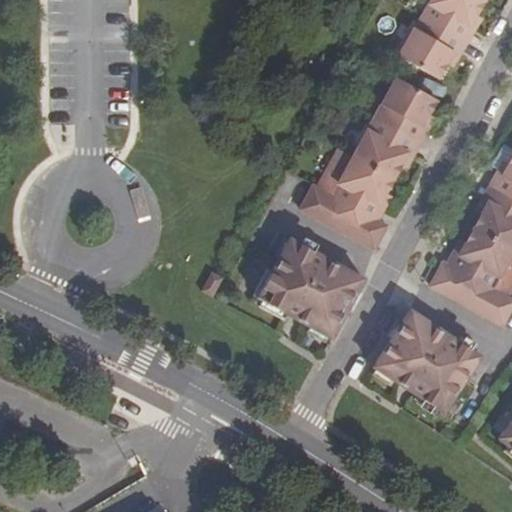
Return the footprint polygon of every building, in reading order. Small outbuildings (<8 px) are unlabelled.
[(432,0),(422,17),(457,37),(463,26),(468,29),(484,1),(481,0),(432,0)] [(450,48),(457,37),(422,17),(399,55),(438,78),(455,51),(450,48)] [(375,119),(410,138),(416,126),(421,128),(437,101),(397,79),(375,119)] [(375,119),(353,158),(393,179),(407,153),(403,151),(410,138),(375,119)] [(332,196),(332,197),(367,216),(367,215),(374,203),(379,205),(393,179),(353,158),(332,196)] [(507,179),(500,193),(511,199),(511,158),(502,177),(507,179)] [(374,250),(387,226),(367,215),(367,216),(332,197),(332,196),(312,186),(299,210),(374,250)] [(487,203),(473,229),(511,250),(511,199),(500,193),(493,206),(487,203)] [(511,253),(511,250),(473,229),(459,255),(464,258),(457,271),(492,290),(492,289),(511,253)] [(255,291),(333,334),(364,280),(289,239),(271,272),(267,270),(255,291)] [(502,326),(511,308),(511,300),(492,289),(492,290),(457,271),(457,270),(443,263),(430,286),(502,326)] [(201,292),(212,298),(222,279),(211,273),(201,292)] [(394,382),(441,413),(479,357),(410,311),(375,363),(397,378),(394,382)] [(511,422),(498,439),(511,450),(511,422)]
